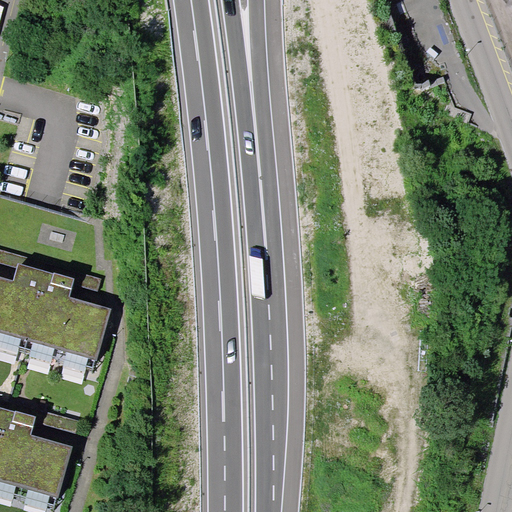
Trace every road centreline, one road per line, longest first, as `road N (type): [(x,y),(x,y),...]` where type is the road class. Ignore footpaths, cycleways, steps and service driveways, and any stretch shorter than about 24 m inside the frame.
road 1 (residential): [(497,511),(511,424),(511,126),(468,0)]
road 2 (trunk): [(197,0),(227,298),(232,511)]
road 3 (trunk): [(265,386),(230,0)]
road 4 (trunk): [(265,386),(264,0)]
road 5 (trunk): [(266,511),(265,386)]
